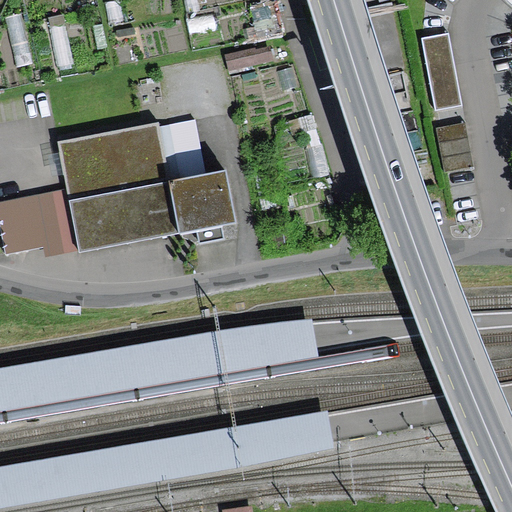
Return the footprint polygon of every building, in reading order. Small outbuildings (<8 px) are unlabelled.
[(448,34),(420,39),(434,111),(462,106),(448,34)] [(228,72),(272,61),(269,47),(255,51),(254,48),(224,55),(228,72)] [(44,258),(78,252),(79,257),(235,226),(224,171),(206,175),(196,122),(159,129),(158,125),(56,145),(65,190),(0,203),(0,231),(5,256),(42,248),(44,258)] [(433,129),(442,174),(474,168),(465,123),(433,129)] [(0,405),(317,352),(313,323),(267,328),(0,371),(0,405)] [(326,415),(0,470),(0,506),(232,466),(331,447),(326,415)]
